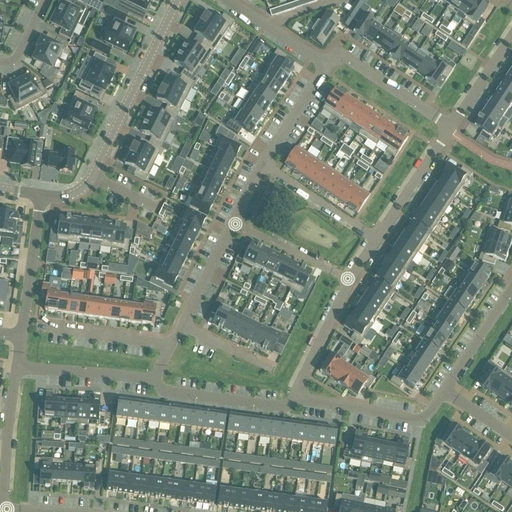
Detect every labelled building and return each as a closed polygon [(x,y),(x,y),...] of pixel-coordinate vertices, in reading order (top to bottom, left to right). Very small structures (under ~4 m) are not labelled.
[(73,0),(98,13),(102,5),(91,0),(73,0)] [(120,0),(117,8),(135,16),(138,9),(145,13),(151,0),(120,0)] [(393,9),(399,0),(388,0),(385,4),(393,9)] [(447,10),(453,0),(440,0),(438,4),(440,1),(448,6),(446,9),(447,10)] [(455,17),(466,0),(453,0),(447,10),(455,15),(455,16),(455,17)] [(464,23),(477,3),(472,0),(466,0),(455,17),(464,23)] [(86,9),(74,3),(72,8),(61,3),(56,14),(78,25),(86,9)] [(487,9),(477,3),(464,23),(465,22),(473,28),(468,36),(473,40),(485,22),(480,19),(487,9)] [(363,4),(353,20),(359,24),(353,32),(363,38),(373,22),(365,17),(370,9),(363,4)] [(109,8),(105,15),(123,24),(127,17),(109,8)] [(220,22),(207,13),(200,23),(222,38),(229,28),(230,30),(235,22),(224,15),(220,22)] [(78,25),(56,14),(50,25),(61,30),(59,35),(70,41),(78,25)] [(339,22),(326,14),(320,24),(318,22),(311,32),(313,33),(310,38),(322,47),(339,22)] [(106,31),(131,43),(130,42),(130,41),(131,42),(135,34),(134,33),(135,32),(113,21),(108,32),(106,31)] [(372,44),(382,28),(373,22),(363,38),(372,44)] [(222,38),(200,23),(194,33),(205,40),(202,46),(212,53),(222,38)] [(382,28),(372,44),(381,50),(394,31),(387,26),(384,32),(381,31),(383,29),(382,28)] [(125,54),(131,43),(106,31),(104,35),(108,38),(105,44),(125,54)] [(394,31),(381,50),(389,56),(401,39),(403,37),(394,31)] [(39,49),(38,50),(59,60),(64,50),(66,51),(69,45),(57,39),(54,44),(42,38),(37,48),(39,49)] [(401,39),(389,56),(399,62),(410,45),(401,39)] [(254,46),(259,49),(263,44),(257,40),(254,46)] [(90,48),(108,57),(111,50),(93,41),(90,48)] [(453,53),(457,46),(451,42),(447,49),(453,53)] [(202,68),(212,53),(202,46),(199,51),(189,44),(186,48),(185,47),(180,53),(202,68)] [(410,45),(399,62),(408,68),(419,51),(410,45)] [(38,50),(33,60),(44,66),(41,71),(53,77),(56,79),(64,62),(59,60),(38,50)] [(277,50),(266,66),(287,80),(293,71),(282,63),(287,57),(277,50)] [(417,74),(426,60),(417,55),(419,52),(419,51),(408,68),(417,74)] [(180,53),(174,63),(187,72),(183,78),(182,77),(182,78),(195,85),(199,80),(196,77),(202,68),(180,53)] [(95,54),(87,71),(111,82),(113,78),(112,77),(114,71),(104,66),(107,60),(95,54)] [(426,80),(439,60),(438,60),(434,66),(426,60),(417,74),(426,80)] [(439,60),(426,80),(435,86),(442,76),(447,79),(455,67),(450,63),(448,67),(439,60)] [(267,67),(261,76),(281,89),(287,80),(266,66),(266,67),(267,67)] [(87,71),(78,88),(90,93),(93,87),(104,93),(107,87),(108,88),(111,82),(87,71)] [(47,96),(41,84),(36,87),(30,76),(19,82),(31,104),(47,96)] [(261,76),(255,85),(275,98),(281,89),(261,76)] [(195,85),(182,78),(178,84),(167,79),(161,90),(185,101),(193,84),(195,86),(195,85)] [(511,84),(506,81),(500,90),(511,97),(511,84)] [(31,104),(19,82),(9,88),(14,98),(9,101),(15,113),(31,104)] [(65,93),(67,87),(60,85),(58,91),(65,93)] [(249,93),(249,94),(269,107),(275,98),(255,85),(259,88),(253,96),(249,93)] [(185,101),(161,90),(156,100),(168,106),(165,112),(177,117),(185,101)] [(335,90),(322,110),(331,116),(345,96),(338,91),(337,92),(335,90)] [(511,97),(500,90),(494,99),(510,109),(511,105),(511,97)] [(76,93),(67,110),(91,122),(92,122),(90,121),(95,110),(84,105),(87,98),(76,93)] [(249,94),(243,103),(263,116),(269,107),(249,94)] [(345,96),(331,116),(340,122),(353,102),(345,97),(345,96)] [(510,109),(494,99),(488,108),(504,118),(510,109)] [(353,102),(340,122),(349,128),(362,108),(353,102)] [(236,111),(257,125),(263,116),(243,103),(237,111),(236,111)] [(362,108),(349,128),(350,128),(352,124),(361,130),(358,134),(371,114),(362,108)] [(488,108),(482,117),(503,131),(503,130),(509,122),(504,118),(488,108)] [(86,133),(91,122),(67,110),(59,127),(71,132),(74,127),(86,133)] [(163,117),(151,111),(146,122),(169,134),(177,117),(165,112),(163,117)] [(230,121),(225,127),(238,135),(242,129),(251,135),(257,125),(236,111),(230,121)] [(371,114),(358,134),(367,140),(380,120),(371,114)] [(482,117),(476,126),(483,131),(480,136),(490,143),(493,138),(496,140),(503,131),(482,117)] [(195,119),(192,127),(207,134),(211,126),(195,119)] [(367,140),(376,146),(389,126),(380,120),(367,140)] [(315,121),(311,127),(315,130),(319,124),(315,121)] [(161,150),(169,134),(146,122),(142,129),(144,129),(142,134),(152,139),(150,144),(161,150)] [(218,126),(213,135),(219,138),(214,148),(213,148),(220,152),(235,159),(235,158),(240,148),(233,145),(236,138),(218,126)] [(385,152),(399,132),(398,132),(389,126),(376,146),(379,142),(388,148),(385,152)] [(326,131),(323,135),(329,139),(332,135),(326,131)] [(399,132),(385,152),(395,158),(408,139),(406,137),(399,132)] [(338,139),(332,135),(329,139),(335,143),(338,139)] [(21,168),(24,146),(13,144),(14,140),(7,139),(5,152),(11,153),(10,164),(21,166),(21,168)] [(24,146),(21,168),(33,170),(35,156),(41,157),(43,144),(36,143),(36,147),(24,146)] [(153,166),(159,155),(161,157),(164,151),(161,150),(150,144),(149,144),(152,145),(149,150),(135,143),(130,154),(153,166)] [(297,147),(285,166),(287,167),(287,168),(294,172),(307,153),(297,147)] [(307,153),(294,172),(294,173),(294,172),(303,178),(316,159),(319,154),(310,148),(307,153)] [(50,155),(48,168),(60,169),(59,172),(71,174),(72,168),(73,169),(75,159),(73,159),(74,153),(62,151),(61,156),(50,155)] [(215,161),(230,168),(235,159),(220,152),(215,161)] [(127,153),(123,161),(126,162),(125,165),(136,171),(134,176),(146,182),(153,166),(130,154),(130,155),(127,153)] [(190,165),(193,159),(184,154),(181,160),(190,165)] [(312,184),(325,165),(316,159),(303,178),(312,184)] [(215,161),(211,171),(226,178),(230,168),(215,161)] [(321,190),(334,171),(325,165),(312,184),(321,190)] [(449,166),(443,175),(462,188),(468,179),(469,179),(472,174),(462,168),(459,173),(449,166)] [(226,178),(211,171),(206,180),(221,188),(226,178)] [(330,196),(343,177),(334,171),(321,190),(330,196)] [(443,175),(437,184),(456,197),(462,188),(443,175)] [(339,202),(352,183),(343,177),(330,196),(339,202)] [(221,188),(206,180),(202,189),(217,196),(221,188)] [(348,208),(361,189),(352,183),(339,202),(348,208),(347,208),(348,208)] [(437,184),(431,193),(450,206),(456,197),(437,184)] [(212,207),(217,196),(202,189),(201,189),(199,188),(194,199),(212,207)] [(357,214),(370,195),(361,189),(348,208),(355,213),(357,214)] [(431,193),(425,202),(444,215),(450,206),(431,193)] [(511,195),(509,195),(503,212),(511,214),(511,195)] [(212,207),(194,199),(189,209),(207,217),(212,207)] [(425,202),(419,211),(438,224),(444,215),(425,202)] [(185,210),(180,220),(201,230),(205,220),(185,210)] [(419,211),(413,221),(431,233),(438,224),(419,211)] [(6,214),(5,214),(2,239),(13,241),(12,245),(20,246),(23,228),(15,227),(17,216),(12,215),(12,213),(6,212),(6,214)] [(511,214),(503,212),(498,229),(502,230),(510,233),(511,227),(511,214)] [(57,242),(68,243),(71,220),(60,218),(58,230),(51,229),(48,245),(57,246),(57,242)] [(71,220),(68,243),(79,245),(82,221),(71,220)] [(201,230),(180,220),(185,223),(181,232),(196,239),(201,230)] [(89,246),(93,223),(82,221),(79,245),(89,246)] [(93,223),(89,246),(100,248),(103,224),(93,223)] [(430,236),(411,223),(405,232),(424,245),(430,236)] [(111,249),(114,226),(103,224),(100,248),(111,249)] [(123,240),(125,227),(114,226),(111,249),(122,251),(121,252),(128,253),(129,241),(123,240)] [(502,230),(489,226),(484,244),(509,252),(511,241),(511,240),(500,236),(502,230)] [(175,229),(171,239),(176,242),(191,249),(196,239),(181,232),(175,229)] [(405,232),(399,241),(418,254),(424,245),(405,232)] [(399,241),(393,250),(412,263),(418,254),(399,241)] [(191,249),(176,242),(171,251),(169,250),(186,259),(191,249)] [(252,244),(241,266),(251,271),(262,249),(252,244)] [(484,244),(478,261),(482,262),(494,266),(496,260),(499,261),(505,263),(506,260),(507,260),(509,252),(484,244)] [(452,264),(460,252),(453,247),(448,254),(445,259),(447,261),(452,264)] [(272,253),(262,249),(251,271),(252,272),(254,266),(264,271),(272,253)] [(186,259),(169,250),(164,260),(182,269),(186,259)] [(393,250),(387,259),(406,272),(412,263),(393,250)] [(271,280),(282,258),(272,253),(264,271),(273,275),(271,280)] [(281,284),(291,263),(282,258),(271,280),(281,284)] [(387,259),(381,268),(400,281),(406,272),(387,259)] [(177,278),(182,269),(164,260),(164,261),(166,262),(162,271),(157,268),(156,268),(177,278)] [(290,290),(301,268),(291,263),(281,284),(290,289),(290,290)] [(490,276),(471,263),(465,272),(483,285),(490,276)] [(151,278),(149,284),(160,289),(163,284),(172,288),(177,278),(156,268),(151,278)] [(301,268),(290,290),(295,293),(294,296),(305,301),(313,285),(307,282),(311,273),(301,268)] [(381,268),(374,278),(393,290),(400,281),(381,268)] [(82,282),(83,277),(84,272),(73,271),(72,280),(82,282)] [(465,272),(459,281),(461,283),(477,294),(483,285),(465,272)] [(116,277),(105,275),(104,280),(104,284),(114,285),(116,277)] [(0,280),(0,304),(5,306),(8,282),(0,280)] [(375,281),(368,291),(387,303),(393,294),(375,281)] [(477,294),(461,283),(455,292),(471,303),(477,294)] [(43,285),(41,298),(47,299),(45,311),(48,312),(47,312),(56,313),(59,289),(49,288),(49,286),(43,285)] [(449,288),(443,297),(449,302),(465,312),(471,303),(455,292),(454,292),(449,288)] [(60,289),(59,289),(56,313),(67,314),(69,295),(59,294),(60,289)] [(368,291),(362,300),(381,312),(387,303),(368,291)] [(69,295),(67,314),(77,316),(80,299),(69,298),(70,295),(69,295)] [(222,331),(233,309),(223,304),(225,300),(218,297),(210,313),(217,316),(212,326),(222,331)] [(90,301),(80,299),(77,316),(88,317),(90,301)] [(90,301),(88,317),(99,319),(102,299),(101,299),(101,302),(90,301)] [(112,300),(102,299),(99,319),(110,320),(112,300)] [(113,300),(112,300),(110,320),(120,322),(123,302),(122,305),(112,304),(113,300)] [(362,300),(356,309),(375,321),(381,312),(362,300)] [(134,303),(131,324),(141,325),(142,326),(145,301),(144,304),(134,302),(134,303)] [(145,301),(142,326),(150,327),(150,326),(153,327),(154,318),(160,319),(162,304),(145,301)] [(134,303),(123,302),(120,322),(129,324),(129,323),(131,324),(134,303)] [(262,306),(258,313),(265,317),(271,305),(267,303),(265,307),(262,306)] [(464,315),(448,304),(441,313),(457,324),(464,315)] [(233,309),(222,331),(232,335),(240,318),(231,314),(233,309)] [(356,309),(350,318),(369,330),(375,321),(356,309)] [(457,324),(441,313),(435,322),(451,333),(457,324)] [(250,323),(240,318),(232,335),(242,340),(250,323)] [(350,318),(344,327),(354,334),(351,339),(361,345),(364,340),(363,339),(369,330),(350,318)] [(426,328),(426,329),(445,342),(451,333),(435,322),(435,323),(437,324),(432,332),(426,328)] [(260,328),(250,323),(242,340),(251,345),(260,328)] [(260,328),(251,345),(261,349),(269,332),(260,328)] [(284,349),(290,337),(272,328),(269,332),(261,349),(271,354),(276,345),(284,349)] [(419,338),(439,351),(445,342),(426,329),(419,338)] [(509,347),(511,342),(511,338),(507,335),(503,342),(509,347)] [(438,354),(422,343),(415,353),(431,363),(438,354)] [(342,359),(333,353),(320,372),(329,378),(342,359)] [(431,363),(415,353),(417,354),(411,363),(425,372),(431,363)] [(329,378),(338,384),(349,368),(340,363),(342,360),(342,359),(329,378)] [(491,392),(504,372),(489,362),(482,373),(487,376),(481,386),(490,393),(491,392)] [(425,372),(411,363),(406,371),(404,370),(403,371),(419,381),(425,372)] [(349,368),(338,384),(347,390),(360,371),(362,369),(357,366),(354,371),(349,368)] [(360,371),(347,390),(357,397),(363,387),(368,390),(375,380),(370,377),(369,377),(360,371)] [(419,381),(403,371),(397,380),(393,377),(390,382),(400,389),(403,384),(413,390),(419,381)] [(500,398),(511,379),(511,377),(504,372),(491,392),(500,398)] [(509,404),(511,398),(511,379),(500,398),(508,403),(509,404)] [(45,396),(44,410),(38,410),(37,422),(43,422),(44,418),(55,419),(56,396),(45,396)] [(56,396),(55,419),(61,419),(60,425),(65,425),(65,423),(67,402),(56,401),(57,396),(56,396)] [(77,402),(76,425),(87,426),(88,398),(88,403),(77,402)] [(88,398),(87,426),(98,426),(104,426),(105,414),(99,413),(100,399),(88,398)] [(67,402),(65,423),(76,424),(76,425),(77,402),(67,402)] [(118,402),(116,419),(127,420),(129,403),(118,402)] [(129,403),(127,420),(138,422),(140,405),(129,403)] [(140,405),(138,422),(148,423),(151,406),(140,405)] [(151,406),(148,423),(159,425),(161,407),(151,406)] [(161,407),(159,425),(170,426),(172,409),(161,407)] [(172,409),(170,426),(180,427),(182,410),(172,409)] [(182,410),(180,427),(191,429),(193,412),(182,410)] [(193,412),(191,429),(202,430),(204,413),(193,412)] [(204,413),(202,430),(212,432),(215,415),(204,413)] [(215,415),(212,432),(224,433),(226,416),(215,415)] [(229,417),(227,434),(238,435),(240,418),(229,417)] [(240,418),(238,435),(248,437),(251,420),(240,418)] [(251,420),(248,437),(259,438),(262,421),(251,420)] [(262,421),(259,438),(270,440),(272,422),(262,421)] [(272,422),(270,440),(281,441),(283,424),(272,422)] [(283,424),(281,441),(291,442),(294,425),(283,424)] [(294,425),(291,442),(302,444),(304,427),(294,425)] [(304,427),(302,444),(313,445),(315,428),(304,427)] [(452,450),(463,434),(464,433),(454,427),(447,437),(442,434),(435,444),(450,454),(452,450)] [(315,428),(313,445),(323,447),(326,430),(315,428)] [(326,430),(323,447),(335,448),(337,431),(326,430)] [(355,434),(352,448),(346,447),(343,459),(360,463),(366,436),(355,434)] [(461,456),(472,440),(463,434),(452,450),(461,455),(461,456)] [(367,436),(366,436),(360,463),(371,466),(372,461),(376,443),(366,441),(367,436)] [(468,465),(481,446),(480,446),(472,440),(461,456),(461,455),(459,458),(468,464),(468,465)] [(386,445),(383,463),(393,465),(392,469),(393,469),(398,443),(397,442),(396,447),(386,445)] [(376,443),(372,461),(383,463),(386,445),(376,443)] [(398,443),(393,469),(403,471),(403,472),(410,473),(412,460),(406,459),(409,445),(398,443)] [(489,465),(484,462),(491,451),(481,445),(480,446),(481,446),(468,465),(468,464),(467,465),(482,475),(489,465)] [(52,460),(34,459),(34,472),(40,472),(39,486),(50,487),(52,460)] [(52,460),(50,487),(51,487),(51,482),(61,483),(63,460),(52,460)] [(63,460),(61,483),(72,484),(73,466),(63,465),(63,460)] [(491,467),(484,477),(489,481),(499,487),(502,483),(511,467),(511,465),(503,460),(496,470),(491,467)] [(84,467),(83,489),(94,490),(95,476),(101,476),(102,463),(95,463),(95,467),(84,467)] [(73,466),(72,484),(82,484),(82,489),(83,489),(84,467),(73,466)] [(511,489),(511,486),(511,467),(502,483),(511,489)] [(108,475),(106,492),(117,493),(119,476),(108,475)] [(371,482),(379,483),(380,476),(373,475),(371,482)] [(119,476),(117,493),(128,495),(130,477),(119,476)] [(130,477),(128,495),(138,496),(141,479),(130,477)] [(141,479),(138,496),(149,497),(151,480),(141,479)] [(151,480),(149,497),(160,499),(162,482),(151,480)] [(162,482),(160,499),(171,500),(173,483),(162,482)] [(173,483),(171,500),(181,502),(184,485),(173,483)] [(184,485),(181,502),(192,503),(194,486),(184,485)] [(194,486),(192,503),(203,505),(205,488),(194,486)] [(387,496),(388,489),(381,487),(380,494),(387,496)] [(205,488),(203,505),(214,506),(216,489),(205,488)] [(219,489),(217,507),(228,508),(230,491),(219,489)] [(230,491),(228,508),(239,509),(241,492),(230,491)] [(241,492),(239,509),(249,511),(252,494),(241,492)] [(252,494),(249,511),(257,511),(260,511),(262,495),(252,494)] [(262,495),(260,511),(270,511),(273,497),(262,495)] [(336,495),(333,507),(340,509),(338,511),(350,511),(353,498),(342,496),(342,497),(336,495)] [(360,499),(353,498),(350,511),(361,511),(363,505),(365,496),(361,495),(360,499)] [(273,497),(270,511),(281,511),(284,498),(273,497)] [(284,498),(281,511),(292,511),(294,500),(284,498)] [(294,500),(292,511),(303,511),(305,501),(294,500)] [(305,501),(303,511),(314,511),(316,502),(305,501)] [(316,502),(314,511),(325,511),(327,504),(316,502)] [(464,511),(468,505),(464,502),(460,509),(464,511)]
